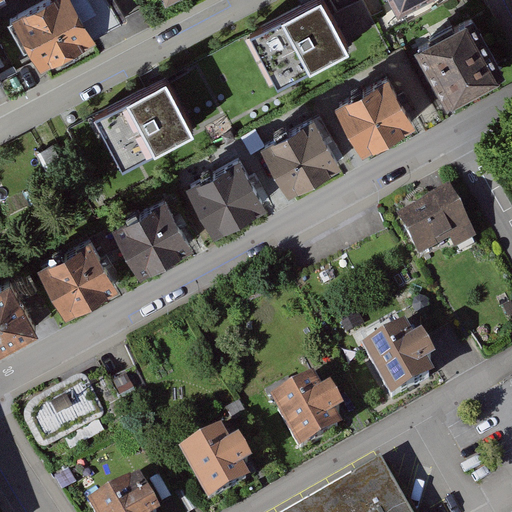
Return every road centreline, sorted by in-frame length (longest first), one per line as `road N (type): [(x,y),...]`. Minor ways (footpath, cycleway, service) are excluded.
road 1 (residential): [(449,136),(0,379)]
road 2 (unclassified): [(244,511),(511,360)]
road 3 (residential): [(0,129),(251,0)]
road 4 (residential): [(449,136),(511,248)]
